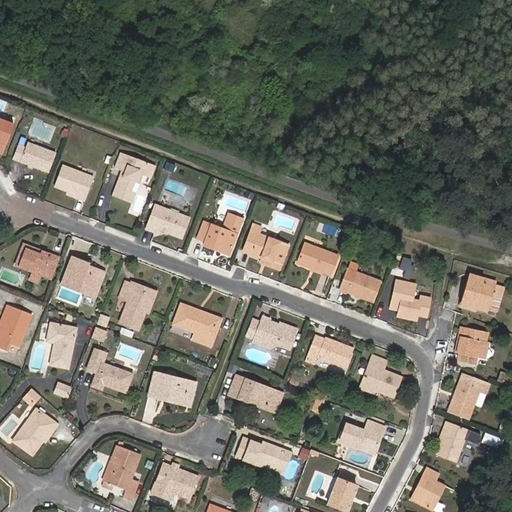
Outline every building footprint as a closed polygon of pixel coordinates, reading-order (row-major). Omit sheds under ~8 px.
[(0,153),(2,154),(14,124),(0,118),(0,153)] [(49,172),(56,153),(28,143),(26,146),(19,144),(13,158),(49,172)] [(149,176),(152,167),(120,155),(114,168),(124,172),(122,177),(119,176),(112,195),(132,203),(144,175),(149,176)] [(85,201),(94,177),(62,165),(54,186),(78,196),(77,198),(85,201)] [(183,238),(190,219),(154,205),(145,229),(156,233),(158,229),(183,238)] [(217,247),(231,252),(243,219),(229,214),(223,229),(204,222),(198,239),(205,241),(204,246),(216,250),(217,247)] [(280,269),(289,245),(259,235),(260,231),(252,229),(243,252),(260,257),(259,261),(280,269)] [(330,275),(338,255),(305,243),(298,263),(330,275)] [(24,244),(16,265),(33,272),(38,273),(42,275),(51,279),(59,258),(24,244)] [(89,266),(89,264),(72,257),(62,284),(95,297),(105,272),(89,266)] [(410,279),(412,270),(403,268),(402,277),(410,279)] [(374,302),(381,282),(347,269),(339,290),(346,293),(347,292),(374,302)] [(38,273),(33,272),(30,279),(39,282),(42,275),(38,273)] [(503,288),(494,285),(495,282),(470,274),(461,304),(487,312),(488,308),(497,311),(503,288)] [(420,299),(411,298),(414,284),(397,280),(392,304),(400,306),(398,316),(415,320),(417,315),(426,317),(430,298),(421,296),(420,299)] [(139,329),(152,294),(131,286),(132,284),(126,282),(120,298),(128,301),(120,322),(139,329)] [(211,338),(217,321),(198,314),(199,311),(181,304),(174,324),(196,332),(193,339),(211,346),(213,339),(211,338)] [(19,346),(32,314),(12,306),(2,331),(0,330),(0,348),(7,351),(11,342),(19,346)] [(110,319),(100,315),(96,325),(106,329),(110,319)] [(279,323),(279,324),(270,321),(269,325),(254,319),(247,336),(255,339),(254,342),(270,348),(278,345),(290,349),(297,329),(279,323)] [(51,364),(68,368),(76,328),(51,323),(48,341),(55,342),(51,364)] [(482,358),(488,332),(461,326),(459,336),(461,336),(457,352),(459,353),(457,360),(477,364),(478,357),(482,358)] [(105,331),(95,327),(91,337),(101,341),(105,331)] [(345,368),(353,348),(317,335),(307,361),(315,364),(318,357),(345,368)] [(109,352),(96,348),(87,370),(96,374),(91,386),(103,390),(105,385),(126,394),(134,374),(105,362),(109,352)] [(393,397),(401,377),(383,370),(386,361),(373,356),(361,388),(376,394),(377,390),(393,397)] [(511,375),(501,371),(497,381),(511,386),(511,375)] [(184,401),(189,381),(154,373),(149,395),(162,399),(163,396),(184,401)] [(469,418),(483,382),(462,374),(449,411),(469,418)] [(270,406),(276,391),(236,376),(229,394),(247,401),(249,398),(270,406)] [(55,393),(68,398),(72,389),(59,384),(55,393)] [(34,403),(40,396),(32,388),(23,398),(28,402),(30,399),(34,403)] [(317,398),(312,411),(320,413),(324,401),(317,398)] [(52,432),(58,425),(37,409),(14,441),(33,454),(50,431),(52,432)] [(369,420),(365,430),(345,423),(339,442),(359,449),(360,445),(376,451),(385,426),(369,420)] [(457,462),(469,429),(447,421),(439,441),(442,441),(437,455),(457,462)] [(256,459),(284,470),(291,452),(262,442),(262,443),(259,442),(259,443),(244,438),(237,457),(254,464),(256,459)] [(131,479),(141,454),(118,445),(103,481),(126,490),(124,497),(131,500),(139,482),(131,479)] [(300,457),(306,459),(308,452),(302,450),(300,457)] [(191,499),(199,477),(163,463),(154,485),(191,499)] [(432,509),(444,485),(435,480),(439,474),(427,468),(416,490),(418,491),(414,500),(432,509)] [(357,485),(338,478),(328,504),(347,511),(357,485)] [(252,489),(249,499),(256,501),(259,491),(252,489)] [(233,511),(210,503),(206,511),(233,511)]
